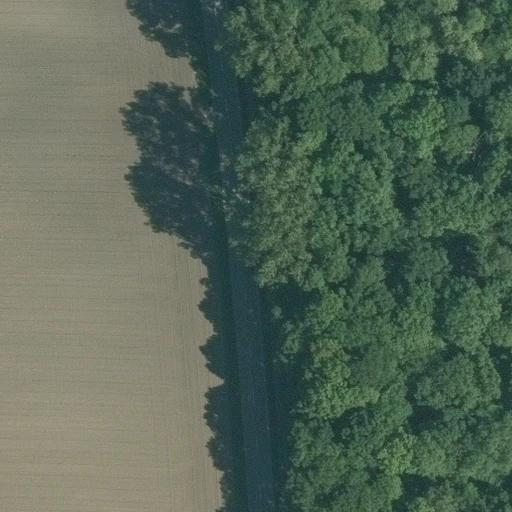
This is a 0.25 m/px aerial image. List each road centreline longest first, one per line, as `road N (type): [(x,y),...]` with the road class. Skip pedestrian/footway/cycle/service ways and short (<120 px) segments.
road 1 (tertiary): [(211,0),(259,511)]
road 2 (track): [(421,0),(429,158),(453,175),(511,173)]
